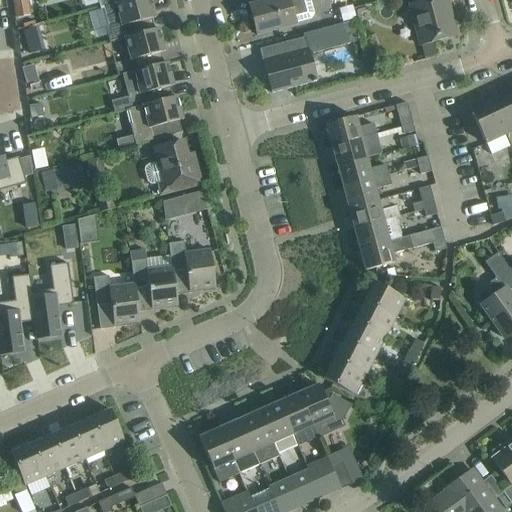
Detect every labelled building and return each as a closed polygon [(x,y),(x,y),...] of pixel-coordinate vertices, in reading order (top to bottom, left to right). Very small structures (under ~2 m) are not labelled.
[(11,14),(14,30),(20,29),(18,16),(29,14),(26,0),(12,0),(15,14),(11,14)] [(98,0),(100,8),(115,4),(131,0),(98,0)] [(127,36),(128,37),(158,29),(158,28),(155,29),(150,11),(153,10),(150,0),(131,0),(115,4),(100,8),(109,41),(127,36)] [(266,0),(267,1),(248,6),(256,35),(296,24),(295,22),(311,18),(313,13),(309,0),(266,0)] [(426,0),(409,5),(415,26),(420,45),(457,35),(452,18),(449,18),(447,12),(450,11),(447,0),(426,0)] [(355,8),(358,19),(369,16),(366,5),(355,8)] [(353,20),(343,23),(346,33),(355,30),(353,20)] [(263,60),(272,93),(316,81),(308,51),(312,50),(313,53),(348,44),(342,24),(303,34),(303,37),(262,49),(265,60),(263,60)] [(41,50),(34,27),(22,31),(29,54),(41,50)] [(122,75),(133,72),(167,63),(167,62),(164,63),(159,45),(162,44),(158,29),(128,37),(128,38),(124,39),(130,62),(133,61),(136,71),(122,75)] [(126,109),(126,110),(142,106),(176,97),(176,96),(173,97),(168,79),(171,78),(167,63),(133,72),(122,75),(131,108),(126,109)] [(26,83),(37,81),(33,65),(22,68),(26,83)] [(491,104),(505,135),(511,131),(511,97),(511,95),(491,104)] [(43,115),(40,97),(30,99),(33,116),(43,115)] [(126,110),(135,145),(182,132),(177,113),(181,112),(176,97),(142,106),(126,110)] [(395,106),(401,127),(412,124),(407,103),(395,106)] [(491,104),(472,113),(477,125),(486,144),(491,155),(508,146),(504,135),(505,135),(491,104)] [(326,125),(331,146),(361,138),(360,137),(376,133),(373,123),(358,127),(355,117),(326,125)] [(401,127),(403,135),(414,131),(412,124),(401,127)] [(418,144),(415,135),(403,138),(406,147),(418,144)] [(331,146),(337,167),(366,159),(361,138),(331,146)] [(156,183),(157,186),(160,196),(194,187),(191,175),(197,174),(194,161),(188,163),(182,141),(155,148),(159,161),(147,164),(144,166),(144,170),(147,181),(149,183),(153,183),(156,183)] [(0,146),(0,190),(26,183),(19,159),(18,157),(4,161),(0,146)] [(406,170),(418,167),(430,164),(428,157),(404,163),(406,170)] [(46,170),(44,158),(31,160),(34,172),(46,170)] [(337,167),(342,188),(388,175),(385,164),(369,168),(366,159),(337,167)] [(430,164),(418,167),(420,174),(431,171),(430,164)] [(342,188),(348,208),(378,200),(375,189),(391,185),(388,175),(342,188)] [(418,188),(423,210),(435,207),(429,185),(418,188)] [(201,193),(189,197),(193,213),(205,209),(201,193)] [(113,209),(109,194),(96,198),(100,213),(113,209)] [(180,197),(163,202),(165,219),(185,214),(180,197)] [(348,208),(354,229),(396,217),(399,216),(396,205),(381,210),(378,200),(348,208)] [(423,210),(425,217),(437,214),(435,207),(423,210)] [(490,216),(492,225),(505,222),(502,213),(490,216)] [(354,229),(359,249),(401,238),(401,237),(396,217),(354,229)] [(401,238),(359,249),(365,271),(395,263),(392,253),(432,243),(435,252),(446,249),(440,227),(401,237),(401,238)] [(78,250),(77,242),(64,244),(65,252),(78,250)] [(168,244),(171,268),(173,268),(176,295),(190,293),(190,291),(215,288),(210,251),(185,254),(184,242),(168,244)] [(23,258),(21,245),(7,246),(9,258),(9,260),(23,258)] [(492,297),(481,305),(504,338),(511,332),(511,297),(507,291),(511,287),(511,273),(498,253),(485,262),(496,278),(490,282),(488,291),(492,297)] [(131,261),(134,285),(135,285),(139,312),(153,310),(152,308),(177,305),(176,295),(173,268),(171,268),(148,271),(146,259),(131,261)] [(55,290),(30,293),(34,321),(36,340),(61,336),(57,307),(73,304),(70,282),(68,263),(51,265),(55,290)] [(17,301),(0,303),(0,355),(24,353),(20,323),(21,323),(34,321),(30,293),(28,275),(14,277),(17,301)] [(93,278),(100,329),(115,327),(115,325),(140,322),(138,312),(139,312),(135,285),(134,285),(110,288),(108,276),(93,278)] [(374,282),(364,302),(396,319),(406,299),(374,282)] [(432,287),(430,299),(439,300),(440,288),(432,287)] [(364,302),(354,321),(386,338),(396,319),(364,302)] [(354,321),(344,340),(375,357),(386,338),(354,321)] [(415,339),(410,351),(417,355),(423,343),(415,339)] [(344,340),(333,360),(365,376),(375,357),(344,340)] [(404,362),(412,366),(417,355),(410,351),(404,362)] [(365,376),(333,360),(323,379),(355,396),(365,376)] [(403,382),(396,377),(390,389),(397,393),(403,382)] [(318,385),(298,394),(312,426),(317,436),(326,432),(321,422),(333,417),(332,416),(341,420),(350,403),(331,394),(327,403),(318,385)] [(297,445),(310,440),(317,436),(312,426),(298,394),(278,402),(297,445)] [(278,402),(258,411),(273,443),(277,454),(297,445),(278,402)] [(392,420),(398,409),(390,404),(387,410),(378,405),(375,411),(392,420)] [(110,410),(90,418),(104,450),(124,442),(110,410)] [(259,464),(278,456),(277,454),(273,443),(258,411),(239,420),(253,452),(259,464)] [(90,418),(70,427),(84,459),(104,450),(90,418)] [(253,452),(239,420),(219,428),(239,473),(259,464),(253,452)] [(70,427),(50,436),(64,468),(84,459),(70,427)] [(199,438),(218,483),(239,473),(219,428),(199,438)] [(50,436),(30,445),(44,477),(64,468),(50,436)] [(491,459),(503,475),(511,486),(511,485),(511,443),(506,448),(503,445),(500,445),(492,451),(491,453),(493,457),(491,459)] [(44,477),(30,445),(10,453),(24,485),(44,477)] [(330,466),(340,489),(352,484),(342,461),(330,466)] [(312,479),(320,498),(340,489),(330,466),(310,475),(312,479)] [(502,511),(472,470),(445,490),(446,491),(430,502),(437,511),(502,511)] [(116,478),(119,485),(131,480),(128,473),(116,478)] [(104,483),(108,490),(119,485),(116,478),(104,483)] [(302,479),(290,484),(301,507),(320,498),(312,479),(304,483),(302,479)] [(134,496),(140,507),(166,495),(161,483),(143,491),(134,496)] [(271,492),(272,493),(280,511),(288,511),(301,507),(290,484),(271,492)] [(76,495),(80,503),(91,498),(88,490),(76,495)] [(263,496),(251,501),(255,511),(280,511),(272,493),(263,497),(263,496)] [(65,500),(68,508),(80,503),(76,495),(65,500)] [(112,505),(109,497),(98,502),(102,511),(107,511),(109,511),(112,505)] [(255,511),(251,501),(240,506),(242,511),(255,511)]
